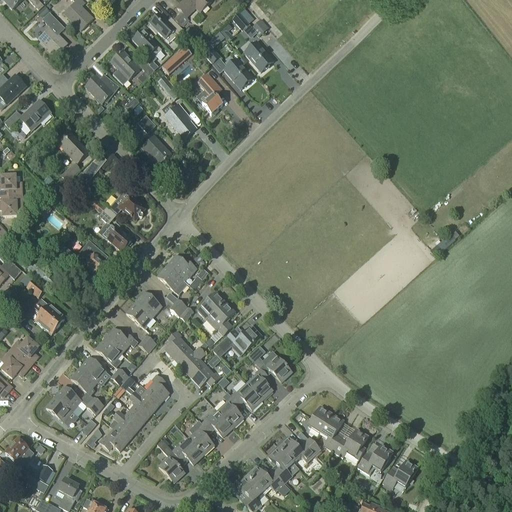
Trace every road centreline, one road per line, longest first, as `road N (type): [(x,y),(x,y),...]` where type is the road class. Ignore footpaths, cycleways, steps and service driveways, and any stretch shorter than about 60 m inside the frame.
road 1 (unclassified): [(178,217),(396,0)]
road 2 (unclassified): [(13,419),(178,217)]
road 3 (residential): [(321,372),(178,217)]
road 4 (residential): [(178,217),(57,88)]
road 5 (residential): [(119,481),(184,398),(165,370),(150,365),(137,379)]
road 6 (residential): [(456,467),(321,372)]
road 7 (residential): [(211,489),(321,372)]
road 8 (residential): [(57,88),(151,0)]
road 9 (residential): [(119,481),(13,419)]
